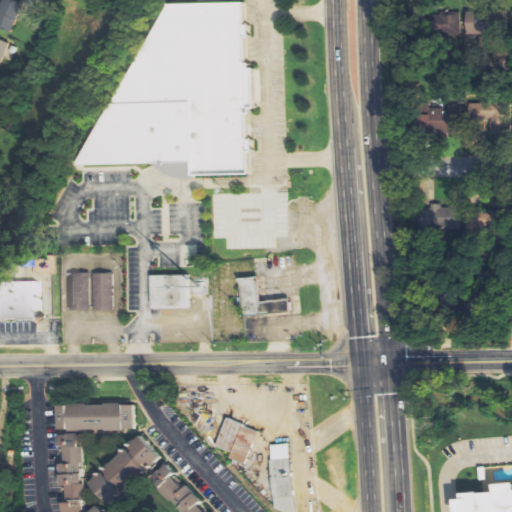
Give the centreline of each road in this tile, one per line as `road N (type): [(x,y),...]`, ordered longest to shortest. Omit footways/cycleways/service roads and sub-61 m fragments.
road 1 (trunk): [(336,0),(372,511)]
road 2 (trunk): [(401,511),(366,0)]
road 3 (tertiary): [(0,365),(511,359)]
road 4 (residential): [(375,165),(511,164)]
